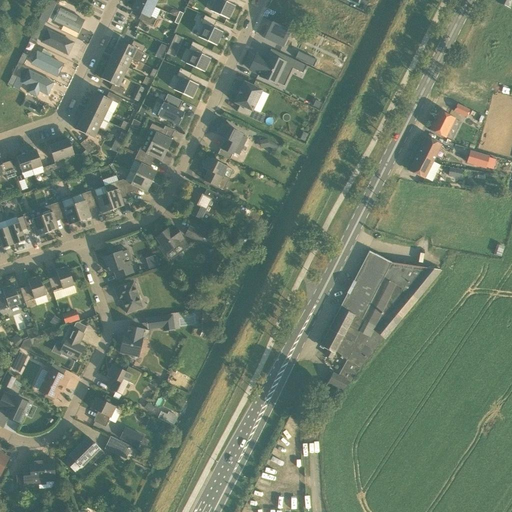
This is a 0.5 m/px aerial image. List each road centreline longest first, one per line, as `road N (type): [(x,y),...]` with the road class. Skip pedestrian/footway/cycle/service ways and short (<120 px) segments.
road 1 (primary): [(206,511),(468,0)]
road 2 (residential): [(260,0),(164,203),(137,223),(79,243)]
road 3 (residential): [(0,432),(31,443),(54,434),(101,350),(105,315),(79,243)]
road 4 (residential): [(0,138),(61,113),(116,0)]
